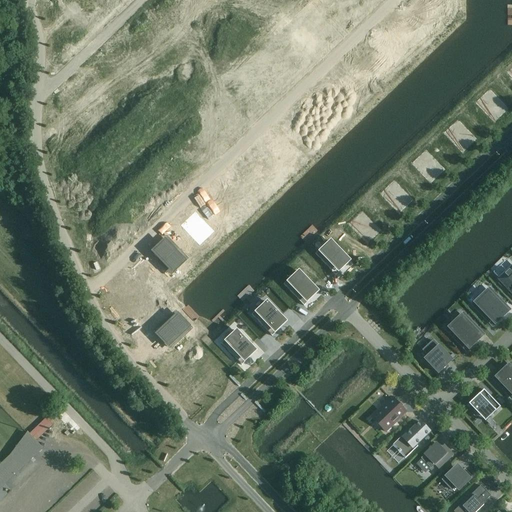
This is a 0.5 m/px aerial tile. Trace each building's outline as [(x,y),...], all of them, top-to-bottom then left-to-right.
[(111,0),(97,0),(107,10),(115,3),(111,0)] [(448,16),(448,0),(420,0),(421,15),(448,16)] [(490,83),(475,97),(497,120),(511,106),(490,83)] [(458,113),(444,127),(465,150),(480,136),(458,113)] [(426,144),(412,158),(434,181),(448,167),(426,144)] [(394,174),(380,188),(402,211),(416,197),(394,174)] [(363,205),(348,218),(370,241),(384,228),(363,205)] [(195,213),(180,227),(199,247),(214,233),(195,213)] [(166,239),(151,253),(169,273),(184,258),(166,239)] [(315,254),(336,275),(336,274),(349,261),(331,241),(317,254),(316,253),(315,254)] [(511,269),(510,271),(509,270),(505,274),(504,274),(506,275),(500,280),(511,292),(511,269)] [(284,285),(304,306),(305,305),(304,304),(318,291),(299,271),(285,285),(284,284),(284,285)] [(474,305),(493,325),(508,311),(489,291),(474,305)] [(252,314),(252,315),(272,336),(273,335),(272,335),(286,321),(267,302),(253,315),(252,314)] [(175,312),(156,331),(170,346),(189,327),(175,312)] [(482,336),(463,316),(449,330),(467,349),(482,336)] [(222,343),(221,344),(242,365),(242,364),(255,351),(236,331),(223,344),(222,343)] [(447,364),(451,360),(433,341),(432,342),(424,350),(423,350),(429,356),(425,359),(441,375),(450,367),(447,364)] [(511,367),(510,365),(495,379),(511,396),(511,367)] [(218,374),(195,395),(206,407),(229,385),(218,374)] [(500,407),(484,390),(468,404),(480,416),(480,415),(484,411),(486,413),(490,417),(494,413),(500,407)] [(386,432),(406,413),(392,398),(372,417),(386,432)] [(407,436),(405,434),(406,434),(405,433),(392,445),(393,446),(393,445),(398,451),(399,453),(400,452),(405,458),(418,446),(417,446),(415,444),(417,442),(418,443),(429,432),(420,422),(411,431),(411,432),(407,436)] [(0,489),(44,448),(27,432),(11,454),(0,464),(0,489)] [(422,459),(431,468),(434,465),(438,468),(451,455),(444,447),(441,450),(436,445),(430,451),(422,459)] [(450,473),(442,480),(451,490),(455,486),(458,490),(472,477),(465,469),(462,471),(457,466),(450,473)] [(491,496),(481,485),(453,511),(476,511),(477,511),(476,510),(482,504),(483,506),(483,505),(482,504),(491,496)]
